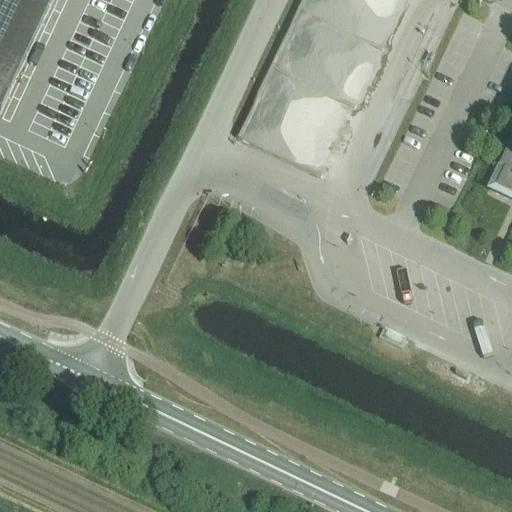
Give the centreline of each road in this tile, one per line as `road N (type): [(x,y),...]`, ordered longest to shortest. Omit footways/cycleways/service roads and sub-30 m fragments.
road 1 (unclassified): [(93,380),(268,0)]
road 2 (tertiary): [(367,511),(93,380)]
road 3 (unknown): [(324,194),(333,238),(374,293),(404,317),(503,353)]
road 4 (unknown): [(324,194),(339,185),(436,0)]
road 5 (unknown): [(201,140),(294,191),(324,194)]
